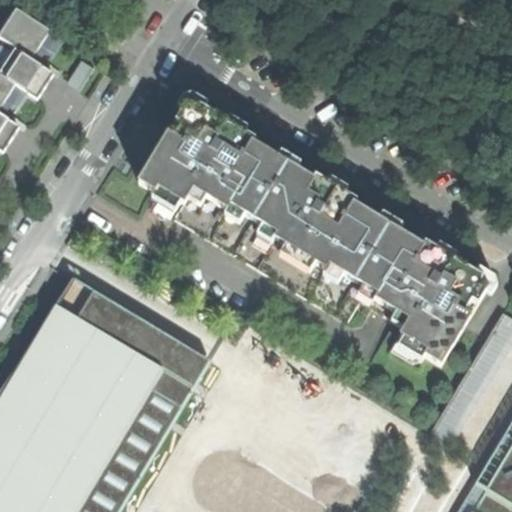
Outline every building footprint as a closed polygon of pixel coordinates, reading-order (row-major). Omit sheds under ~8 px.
[(0,152),(2,154),(13,138),(19,129),(22,130),(25,124),(12,116),(19,106),(26,93),(37,101),(45,88),(53,75),(56,77),(60,71),(46,62),(54,50),(61,39),(16,10),(0,33),(0,39),(4,42),(0,47),(0,152)] [(172,221),(345,326),(359,304),(403,331),(399,338),(426,355),(423,358),(439,369),(488,289),(479,284),(482,280),(467,270),(366,209),(255,142),(196,107),(194,111),(184,104),(137,184),(154,195),(156,190),(181,206),(172,221)] [(64,297),(57,308),(194,391),(210,362),(74,281),(64,297)] [(0,402),(0,511),(120,511),(194,391),(57,308),(0,402)] [(434,432),(456,445),(511,350),(511,317),(504,313),(434,432)] [(511,446),(492,479),(511,490),(511,446)] [(511,511),(511,490),(492,479),(482,497),(507,511),(511,511)] [(507,511),(482,497),(472,511),(507,511)]
